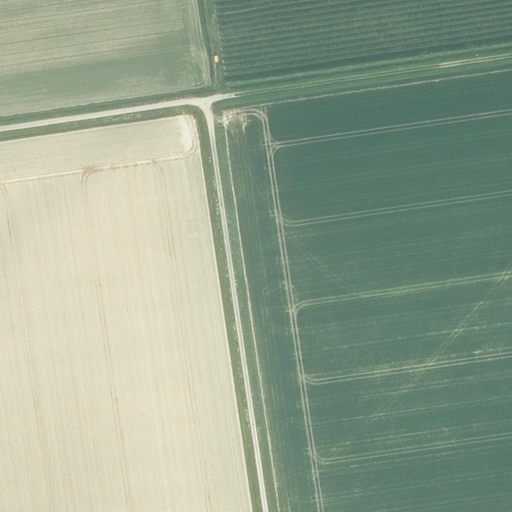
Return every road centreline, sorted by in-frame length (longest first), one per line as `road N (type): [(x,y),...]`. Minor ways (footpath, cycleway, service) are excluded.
road 1 (track): [(263,511),(208,103)]
road 2 (track): [(511,56),(208,103)]
road 3 (unclassified): [(0,132),(208,103)]
